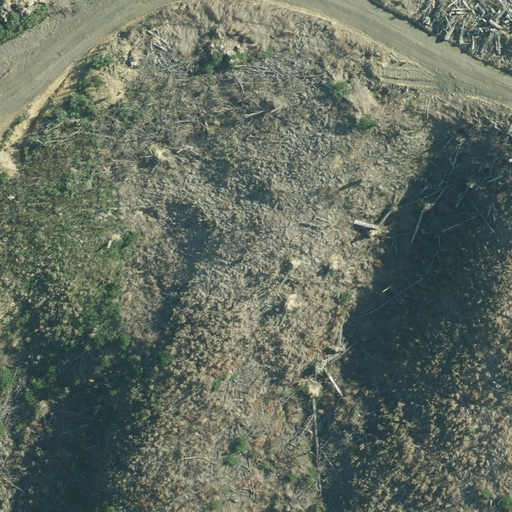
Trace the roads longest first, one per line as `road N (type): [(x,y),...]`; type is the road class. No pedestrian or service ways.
road 1 (track): [(295,0),(451,89),(511,110)]
road 2 (track): [(0,77),(98,16),(141,0)]
